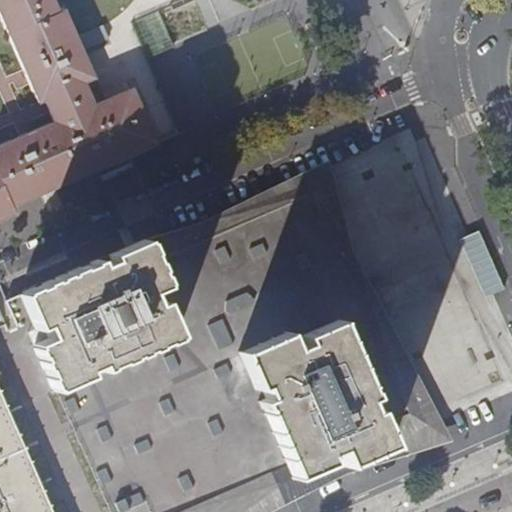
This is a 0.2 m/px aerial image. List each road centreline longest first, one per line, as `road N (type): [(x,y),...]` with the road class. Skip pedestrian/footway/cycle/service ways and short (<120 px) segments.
road 1 (residential): [(0,263),(442,80)]
road 2 (residential): [(442,80),(511,246)]
